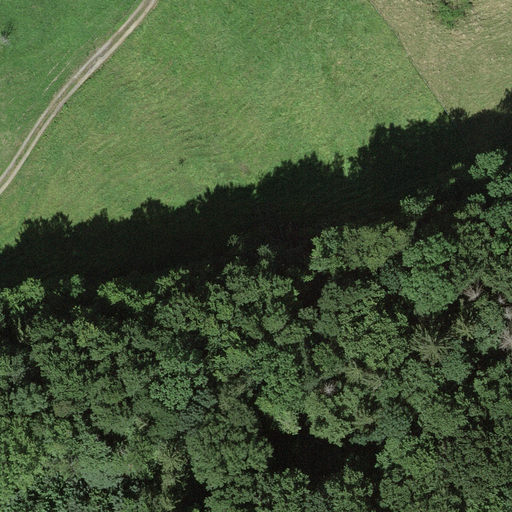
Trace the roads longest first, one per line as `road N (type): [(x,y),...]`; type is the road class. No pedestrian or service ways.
road 1 (track): [(511,190),(362,244),(0,329)]
road 2 (track): [(148,0),(0,188)]
